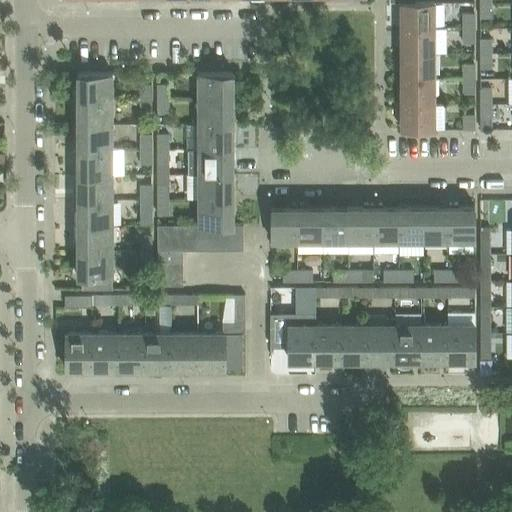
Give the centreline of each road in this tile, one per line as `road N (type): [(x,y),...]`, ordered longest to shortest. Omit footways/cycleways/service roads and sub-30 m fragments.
road 1 (residential): [(26,404),(371,400)]
road 2 (residential): [(511,168),(265,164)]
road 3 (residential): [(264,28),(27,30)]
road 4 (residential): [(24,240),(27,30)]
road 5 (residential): [(26,404),(24,240)]
road 6 (unknown): [(371,400),(498,386)]
